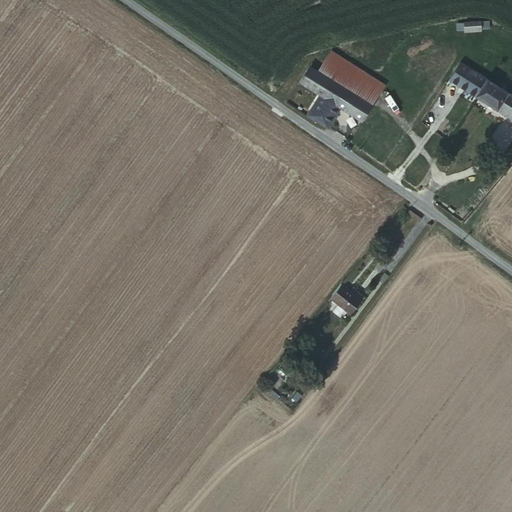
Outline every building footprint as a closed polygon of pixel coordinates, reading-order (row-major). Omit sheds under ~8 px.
[(466,17),(467,25),(497,26),(498,17),(466,17)] [(331,51),(318,72),(372,105),(385,85),(331,51)] [(511,92),(465,60),(455,75),(511,115),(511,92)] [(310,66),(300,82),(320,95),(307,115),(328,128),(340,107),(362,121),(372,105),(318,72),(310,66)] [(351,295),(340,285),(329,298),(350,314),(363,298),(354,291),(351,295)] [(290,397),(296,402),(300,398),(293,393),(290,397)]
